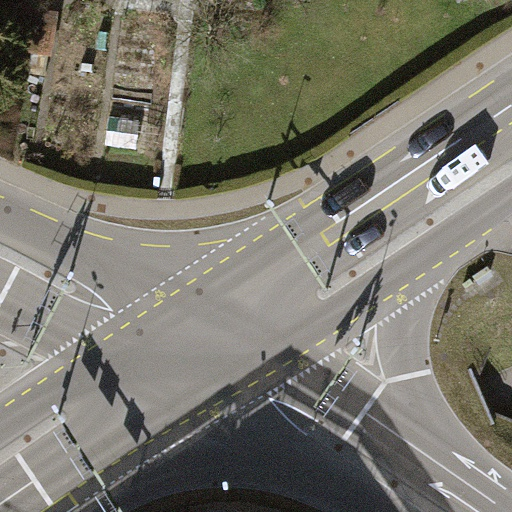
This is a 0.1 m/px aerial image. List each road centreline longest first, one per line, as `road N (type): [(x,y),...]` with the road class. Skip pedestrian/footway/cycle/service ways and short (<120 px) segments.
road 1 (primary): [(511,90),(195,303)]
road 2 (tertiary): [(507,511),(273,351)]
road 3 (primary): [(273,351),(511,199)]
road 4 (tertiary): [(184,405),(379,511)]
road 5 (tertiary): [(195,303),(0,211)]
road 6 (primary): [(19,511),(184,405)]
road 7 (primary): [(110,360),(0,432)]
road 8 (tertiary): [(0,295),(110,360)]
